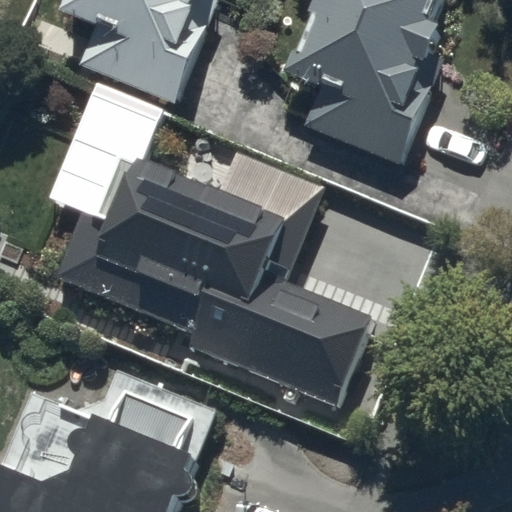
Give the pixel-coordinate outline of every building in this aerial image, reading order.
[(79,64),(175,104),(218,0),(62,0),(59,10),(96,25),(79,64)] [(327,75),(308,123),(404,162),(448,55),(434,49),(447,17),(438,13),(443,0),(316,0),(292,61),(327,75)] [(137,158),(142,160),(163,109),(96,82),(48,197),(83,212),(98,218),(121,159),(134,164),(137,158)] [(200,331),(192,351),(340,408),(378,312),(292,279),(328,186),(240,152),(225,192),(142,160),(137,158),(134,164),(121,159),(98,218),(83,212),(58,276),(200,331)] [(175,511),(178,505),(187,505),(197,502),(202,495),(200,486),(195,477),(218,411),(118,368),(109,397),(80,408),(28,389),(0,464),(0,511),(175,511)]
